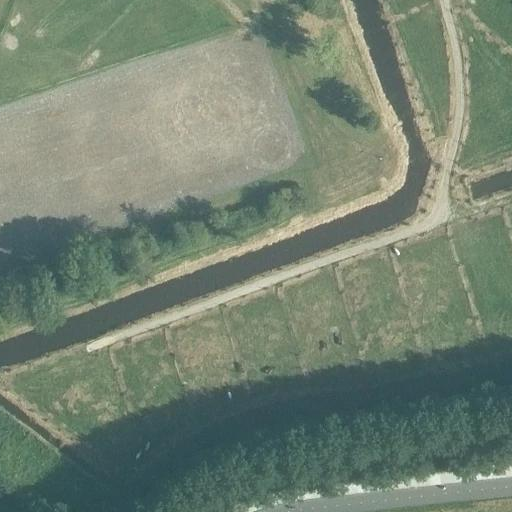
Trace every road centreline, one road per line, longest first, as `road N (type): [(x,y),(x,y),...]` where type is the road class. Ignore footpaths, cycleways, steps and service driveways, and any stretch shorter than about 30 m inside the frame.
road 1 (track): [(445,0),(460,48),(462,112),(435,218),(110,341)]
road 2 (track): [(0,115),(251,35),(256,15)]
road 3 (track): [(255,8),(336,28),(379,118)]
